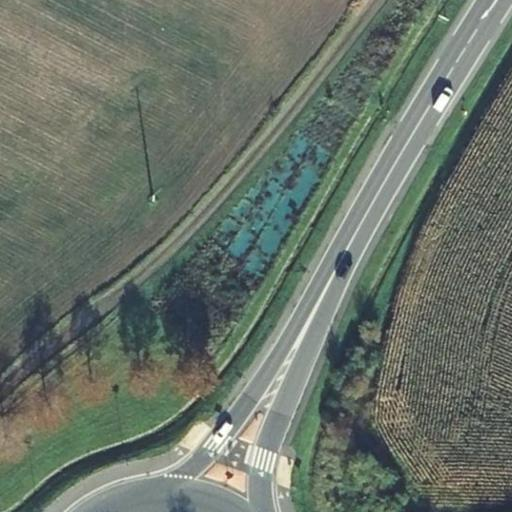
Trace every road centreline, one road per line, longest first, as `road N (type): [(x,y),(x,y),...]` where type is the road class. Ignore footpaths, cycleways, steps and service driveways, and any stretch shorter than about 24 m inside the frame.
road 1 (track): [(0,399),(194,228),(385,0)]
road 2 (primary): [(351,241),(222,434),(150,496)]
road 3 (primary): [(260,511),(268,444),(351,241)]
road 4 (primary): [(494,0),(351,241)]
